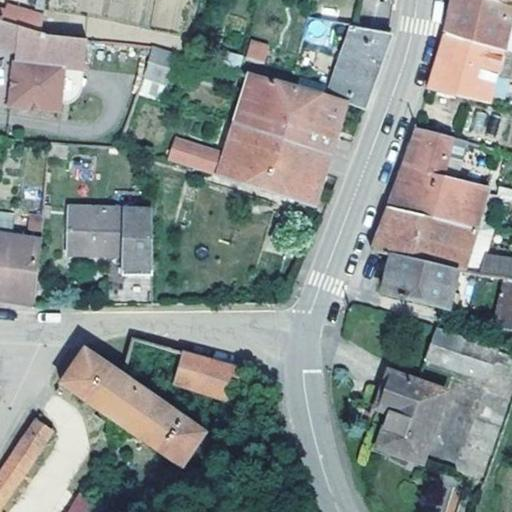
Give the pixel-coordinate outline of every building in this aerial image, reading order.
[(0,0),(0,20),(39,32),(42,14),(4,3),(3,8),(0,7),(0,0)] [(511,6),(511,0),(450,0),(450,3),(443,32),(500,47),(508,5),(511,6)] [(30,56),(39,32),(0,20),(0,46),(14,51),(30,56)] [(376,71),(389,32),(351,27),(327,96),(345,103),(362,110),(376,71)] [(51,36),(39,32),(30,56),(31,56),(31,63),(63,67),(83,69),(84,39),(51,36)] [(487,104),(495,69),(499,51),(500,47),(443,32),(434,62),(426,89),(487,104)] [(164,83),(175,54),(151,47),(142,78),(164,83)] [(27,62),(30,56),(14,51),(14,56),(14,62),(27,62)] [(215,51),(211,64),(237,71),(241,58),(215,51)] [(511,67),(511,53),(499,51),(495,69),(511,71),(511,67)] [(27,62),(14,62),(7,106),(57,113),(63,67),(31,63),(27,62)] [(336,131),(345,103),(327,96),(322,95),(295,87),(249,74),(233,122),(329,155),(336,131)] [(325,84),(298,76),(295,87),(322,95),(325,84)] [(150,81),(142,79),(140,85),(148,87),(150,81)] [(329,155),(233,122),(223,153),(173,138),(167,157),(313,206),(322,177),(329,155)] [(441,175),(447,155),(451,140),(451,138),(415,128),(397,177),(387,207),(474,229),(487,187),(441,175)] [(457,142),(451,140),(447,155),(453,157),(457,142)] [(46,145),(46,156),(64,156),(65,145),(46,145)] [(66,253),(121,255),(121,279),(106,279),(106,304),(152,304),(150,210),(68,207),(66,253)] [(476,275),(491,228),(474,229),(387,207),(378,230),(369,251),(390,257),(454,272),(476,275)] [(0,299),(32,304),(39,240),(0,233),(0,299)] [(450,291),(454,272),(390,257),(381,293),(446,308),(450,291)] [(511,280),(505,280),(493,325),(511,329),(511,280)] [(459,294),(450,291),(446,308),(455,310),(459,294)] [(425,359),(485,381),(454,472),(484,482),(511,402),(511,355),(436,329),(425,359)] [(205,434),(123,376),(87,351),(62,386),(182,468),(205,434)] [(229,402),(247,373),(182,354),(179,383),(229,402)] [(394,460),(397,453),(377,447),(390,412),(376,407),(388,374),(382,372),(369,409),(381,414),(368,451),(394,460)] [(443,393),(388,374),(376,407),(390,412),(377,447),(397,453),(419,461),(443,393)] [(257,407),(241,410),(246,434),(262,431),(257,407)] [(38,420),(0,474),(0,511),(5,511),(50,447),(46,444),(54,431),(38,420)] [(445,510),(456,486),(438,479),(428,502),(445,510)] [(65,511),(102,511),(73,498),(65,511)]
